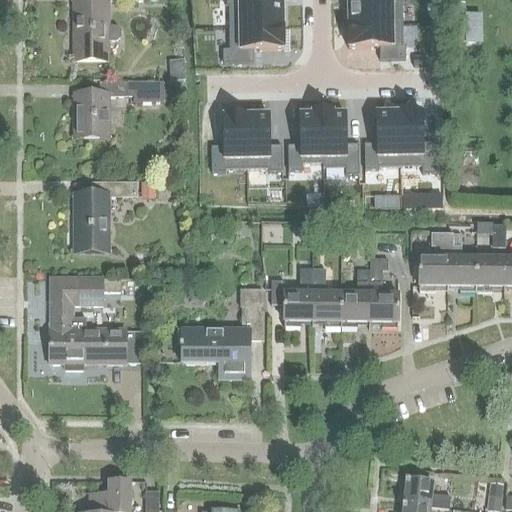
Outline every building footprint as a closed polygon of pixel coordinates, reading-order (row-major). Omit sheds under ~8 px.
[(109,61),(109,44),(116,44),(121,40),(121,33),(116,28),(109,28),(109,5),(141,5),(140,0),(88,0),(89,3),(69,3),(69,61),(109,61)] [(251,0),(226,0),(226,9),(228,9),(229,31),(283,30),(283,7),(252,7),(251,0)] [(377,0),(378,4),(347,5),(348,28),(402,27),(402,5),(404,5),(403,0),(377,0)] [(463,5),(446,6),(448,46),(464,45),(463,5)] [(402,27),(348,28),(348,51),(379,50),(379,63),(405,62),(405,48),(403,49),(402,27)] [(230,52),(222,52),(222,66),(253,66),(253,53),(284,52),(283,30),(229,31),(230,52)] [(425,58),(413,59),(414,69),(425,69),(425,58)] [(69,99),(69,140),(109,140),(109,100),(125,100),(125,85),(98,85),(97,99),(69,99)] [(125,85),(125,100),(133,100),(133,105),(163,105),(163,85),(125,85)] [(300,148),(287,148),(288,174),(302,174),(302,167),(322,166),(322,171),(323,171),(322,115),(311,115),(311,117),(299,117),(300,148)] [(333,115),(322,115),(323,171),(345,171),(345,178),(359,178),(358,147),(346,147),(345,117),(333,117),(333,115)] [(399,116),(399,170),(421,169),(421,177),(436,176),(435,146),(422,146),(422,115),(399,116)] [(364,147),(364,173),(378,173),(378,170),(399,170),(399,116),(376,116),(376,147),(364,147)] [(224,150),(211,150),(211,176),(225,175),(225,173),(247,173),(246,118),(223,118),(224,150)] [(268,118),(246,118),(247,173),(268,172),(268,175),(282,174),(282,148),(269,149),(268,118)] [(69,200),(70,254),(109,254),(109,200),(135,200),(135,185),(90,186),(90,200),(69,200)] [(155,202),(155,185),(141,185),(141,202),(155,202)] [(442,197),(431,197),(431,212),(442,212),(442,197)] [(399,198),(390,198),(390,212),(399,212),(399,198)] [(505,229),(492,228),(492,251),(505,251),(505,229)] [(447,296),(447,261),(450,261),(450,249),(452,249),(452,237),(431,237),(431,250),(434,250),(434,261),(419,261),(418,290),(419,290),(419,296),(420,295),(420,294),(434,294),(434,290),(447,290),(446,296),(447,296)] [(450,249),(450,261),(447,261),(447,296),(448,296),(448,290),(460,290),(460,295),(475,295),(475,296),(476,261),(461,261),(461,237),(452,237),(452,249),(450,249)] [(396,298),(380,298),(380,275),(387,275),(387,261),(368,260),(368,273),(368,329),(381,329),(381,332),(396,332),(396,298)] [(476,296),(476,295),(491,295),(491,290),(503,290),(503,296),(504,296),(504,262),(476,261),(475,296),(476,296)] [(311,286),(311,272),(299,272),(299,296),(283,296),(283,286),(270,285),(270,309),(282,309),(282,330),(300,331),(300,328),(311,328),(311,296),(311,286)] [(325,272),(311,272),(311,286),(325,286),(325,272)] [(368,329),(368,273),(355,273),(355,297),(341,297),(341,331),(357,332),(357,329),(368,329)] [(48,333),(48,367),(64,367),(64,373),(82,373),(82,367),(124,367),(124,333),(86,333),(86,321),(71,320),(71,309),(101,309),(101,295),(119,295),(119,283),(102,283),(101,281),(50,281),(50,333),(48,333)] [(240,332),(179,332),(179,366),(216,367),(216,382),(247,382),(247,343),(262,344),(262,310),(259,294),(240,294),(240,332)] [(324,331),(341,331),(341,297),(311,296),(311,328),(324,328),(324,331)] [(430,497),(432,485),(404,483),(401,508),(429,511),(441,511),(447,511),(449,499),(430,497)] [(88,511),(128,511),(129,484),(108,484),(108,496),(89,496),(88,511)] [(486,511),(498,511),(501,493),(488,491),(486,511)] [(158,511),(158,496),(145,496),(145,511),(158,511)]
